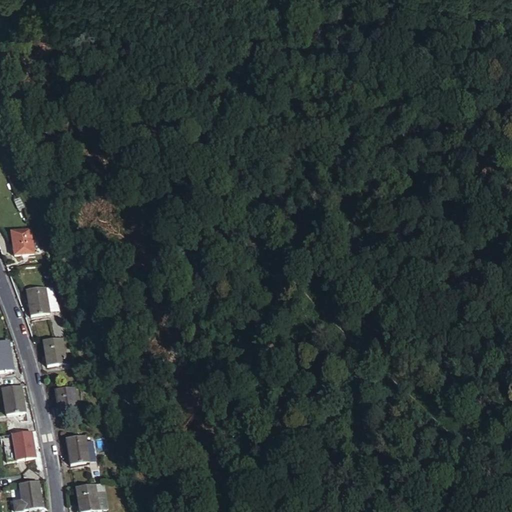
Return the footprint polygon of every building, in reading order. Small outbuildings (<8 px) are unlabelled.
[(34,257),(31,231),(13,233),(16,259),(34,257)] [(62,312),(57,286),(28,292),(33,319),(52,316),(51,314),(62,312)] [(68,366),(64,339),(45,342),(49,369),(68,366)] [(0,374),(14,372),(9,343),(0,344),(0,374)] [(26,416),(21,387),(3,390),(8,419),(26,416)] [(81,415),(76,387),(57,391),(62,419),(81,415)] [(32,432),(13,435),(18,464),(37,461),(32,432)] [(87,445),(86,437),(67,440),(72,468),(91,465),(90,460),(96,460),(93,444),(87,445)] [(32,511),(44,510),(40,483),(20,486),(24,503),(15,505),(16,511),(32,511)] [(106,511),(110,511),(105,484),(77,489),(81,511),(106,511)]
